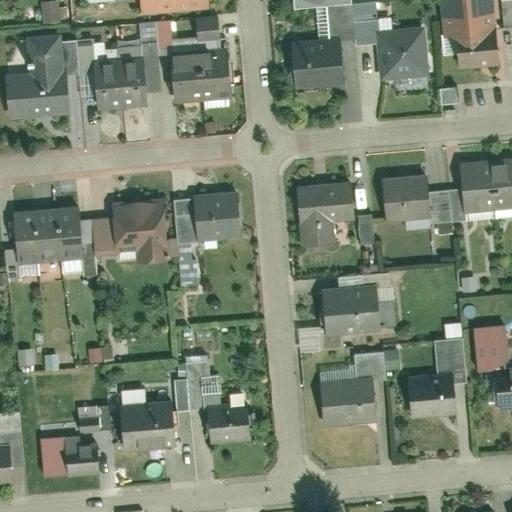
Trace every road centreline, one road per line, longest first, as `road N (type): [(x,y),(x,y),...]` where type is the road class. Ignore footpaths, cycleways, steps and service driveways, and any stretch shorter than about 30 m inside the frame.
road 1 (residential): [(266,145),(295,491)]
road 2 (residential): [(0,168),(266,145)]
road 3 (residential): [(266,145),(511,123)]
road 4 (residential): [(65,511),(295,491)]
road 5 (residential): [(295,491),(511,472)]
road 6 (residential): [(253,0),(266,145)]
